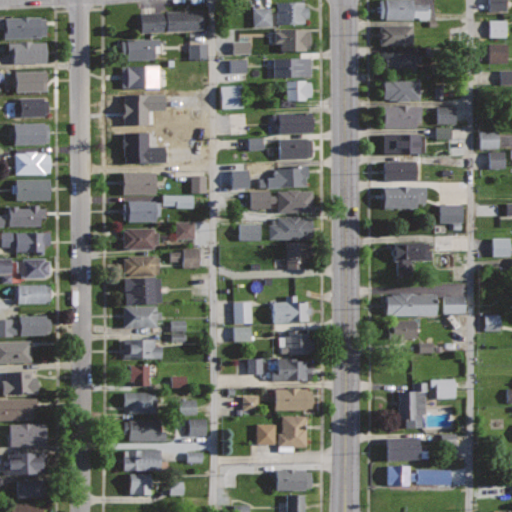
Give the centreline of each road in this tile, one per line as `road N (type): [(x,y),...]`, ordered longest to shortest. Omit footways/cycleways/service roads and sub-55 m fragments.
road 1 (secondary): [(344,0),(343,511)]
road 2 (residential): [(80,0),(80,511)]
